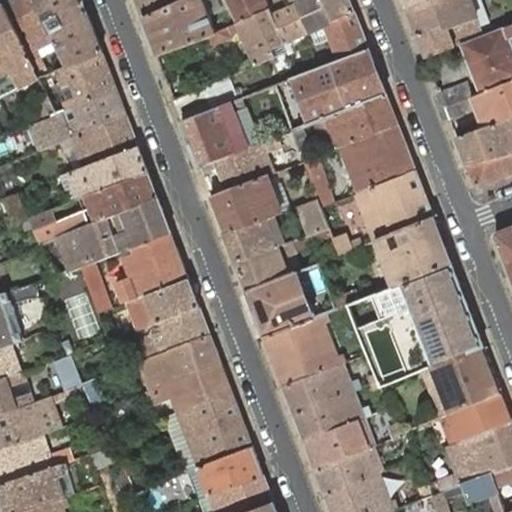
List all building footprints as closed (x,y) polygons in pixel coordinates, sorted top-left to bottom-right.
[(55,39),(34,0),(12,0),(4,5),(36,67),(40,76),(55,71),(69,66),(55,39)] [(34,0),(55,39),(69,66),(104,52),(83,0),(34,0)] [(136,0),(144,19),(177,0),(136,0)] [(177,0),(144,19),(158,55),(207,35),(217,31),(205,0),(177,0)] [(225,0),(236,24),(270,10),(265,0),(225,0)] [(310,33),(297,3),(294,0),(287,0),(290,6),(272,15),(286,45),(288,52),(290,54),(294,53),(290,43),(310,33)] [(334,22),(323,0),(303,0),(297,3),(310,33),(326,26),(334,22)] [(356,12),(351,0),(323,0),(334,22),(356,12)] [(424,0),(407,7),(418,36),(427,58),(464,44),(485,36),(479,18),(471,0),(424,0)] [(36,67),(4,5),(0,8),(0,97),(1,97),(17,89),(20,88),(15,78),(36,67)] [(236,24),(255,65),(275,57),(272,50),(286,45),(272,15),(270,10),(236,24)] [(370,50),(356,12),(334,22),(326,26),(340,61),(370,50)] [(511,25),(485,36),(464,44),(470,61),(471,65),(474,72),(475,75),(482,92),(511,80),(511,25)] [(228,36),(225,28),(217,31),(207,35),(210,43),(228,36)] [(272,50),(275,57),(288,52),(286,45),(272,50)] [(340,61),(299,77),(316,123),(318,122),(325,119),(388,95),(370,50),(340,61)] [(63,101),(66,108),(117,89),(104,52),(69,66),(55,71),(67,100),(63,101)] [(40,76),(36,67),(15,78),(20,88),(41,77),(40,76)] [(205,103),(236,91),(231,77),(199,88),(205,103)] [(439,91),(445,107),(472,97),(475,95),(469,80),(439,91)] [(511,80),(482,92),(475,95),(472,97),(445,107),(450,119),(477,109),(484,129),(511,117),(511,80)] [(21,96),(17,89),(1,97),(5,104),(21,96)] [(129,119),(117,89),(66,108),(59,111),(50,114),(52,118),(30,126),(39,151),(61,143),(63,143),(72,139),(129,119)] [(399,124),(388,95),(325,119),(336,149),(342,147),(399,124)] [(37,103),(44,116),(50,114),(59,111),(51,96),(37,103)] [(262,143),(244,98),(234,103),(184,122),(201,167),(215,161),(262,143)] [(457,138),(468,165),(511,153),(511,117),(484,129),(457,138)] [(72,139),(76,149),(84,169),(139,147),(129,119),(72,139)] [(325,119),(318,122),(329,151),(336,149),(325,119)] [(417,171),(399,124),(342,147),(360,193),(417,171)] [(305,127),(294,131),(306,161),(316,157),(305,127)] [(281,146),(277,138),(262,143),(215,161),(228,191),(275,172),(267,152),(281,146)] [(149,171),(139,147),(84,169),(71,175),(78,194),(71,197),(73,201),(149,171)] [(511,153),(468,165),(475,185),(476,186),(477,186),(477,187),(478,187),(479,187),(479,186),(480,186),(511,173),(511,153)] [(316,157),(306,161),(320,197),(323,207),(337,202),(319,156),(316,157)] [(121,213),(159,198),(149,171),(73,201),(30,217),(31,219),(41,244),(121,213)] [(212,197),(226,234),(278,214),(292,208),(279,171),(275,172),(228,191),(212,197)] [(378,240),(435,217),(417,171),(360,193),(378,240)] [(18,192),(5,197),(11,214),(4,216),(9,227),(31,219),(30,217),(18,192)] [(323,207),(320,197),(298,206),(309,234),(331,226),(323,207)] [(134,247),(172,233),(159,198),(121,213),(41,244),(43,246),(56,276),(73,270),(83,267),(95,262),(122,252),(134,247)] [(226,234),(237,262),(272,249),(284,244),(275,221),(280,219),(278,214),(226,234)] [(405,284),(453,264),(435,217),(378,240),(376,240),(391,276),(334,298),(339,309),(349,305),(378,294),(379,294),(391,289),(395,287),(404,284),(405,284)] [(237,262),(248,291),(279,278),(296,272),(305,268),(298,251),(335,236),(331,226),(309,234),(297,239),(284,244),(272,249),(237,262)] [(507,267),(511,279),(511,226),(498,233),(497,233),(497,234),(496,234),(496,235),(496,236),(496,237),(507,267)] [(150,294),(190,279),(172,233),(134,247),(122,252),(129,271),(133,280),(118,286),(124,304),(129,302),(148,295),(150,294)] [(340,250),(341,254),(353,250),(365,245),(362,237),(349,242),(346,234),(335,238),(340,250)] [(83,267),(100,313),(113,308),(95,262),(83,267)] [(453,264),(405,284),(410,297),(435,366),(485,347),(453,264)] [(248,291),(266,338),(314,319),(296,272),(279,278),(248,291)] [(0,294),(10,291),(4,276),(0,277),(0,294)] [(201,307),(190,279),(150,294),(148,295),(129,302),(134,315),(144,312),(149,326),(159,322),(201,307)] [(0,347),(19,341),(24,339),(11,301),(38,291),(35,283),(10,291),(0,294),(0,347)] [(405,284),(404,284),(395,287),(391,289),(379,294),(384,306),(410,297),(405,284)] [(212,335),(201,307),(159,322),(149,326),(145,328),(147,335),(153,333),(161,355),(212,335)] [(365,346),(343,355),(340,356),(327,322),(330,321),(328,314),(314,319),(266,338),(284,386),(337,366),(346,362),(369,354),(365,346)] [(222,364),(212,335),(161,355),(148,360),(150,365),(158,363),(162,375),(155,377),(159,388),(222,364)] [(0,347),(0,379),(17,373),(23,371),(15,348),(20,346),(19,341),(0,347)] [(503,394),(485,347),(435,366),(425,370),(443,417),(447,415),(503,394)] [(84,383),(76,364),(72,353),(67,355),(57,359),(69,389),(84,383)] [(150,365),(148,360),(141,363),(152,391),(159,388),(155,377),(150,365)] [(158,363),(150,365),(155,377),(162,375),(158,363)] [(232,391),(222,364),(159,388),(152,391),(148,392),(154,407),(175,399),(180,413),(232,391)] [(347,393),(360,388),(357,380),(343,385),(337,366),(284,386),(295,414),(347,393)] [(23,371),(17,373),(0,379),(0,415),(34,402),(40,400),(28,369),(23,371)] [(370,377),(373,383),(379,381),(376,374),(370,377)] [(95,380),(84,383),(90,397),(91,399),(97,412),(105,409),(107,408),(95,380)] [(375,389),(381,387),(379,381),(373,383),(375,389)] [(243,419),(232,391),(180,413),(165,419),(176,446),(190,440),(243,419)] [(359,420),(372,415),(369,407),(354,413),(347,393),(295,414),(305,441),(359,420)] [(511,421),(511,416),(503,394),(447,415),(449,421),(454,419),(463,441),(511,421)] [(51,432),(62,428),(55,408),(54,404),(51,396),(40,400),(34,402),(0,415),(0,452),(39,438),(44,436),(44,435),(51,432)] [(105,409),(97,412),(98,415),(110,441),(118,438),(105,409)] [(443,417),(440,418),(450,446),(463,441),(454,419),(449,421),(447,415),(443,417)] [(254,447),(243,419),(190,440),(193,448),(179,453),(186,474),(189,473),(201,469),(254,447)] [(376,447),(378,446),(375,439),(367,442),(359,420),(305,441),(316,470),(376,447)] [(511,464),(511,421),(463,441),(450,446),(449,447),(463,483),(476,478),(492,472),(511,464)] [(400,430),(397,425),(391,428),(394,434),(400,430)] [(46,436),(44,436),(39,438),(0,452),(0,485),(56,467),(68,463),(75,461),(71,450),(52,456),(46,436)] [(93,455),(97,469),(121,459),(115,447),(114,448),(93,455)] [(265,475),(254,447),(201,469),(189,473),(200,501),(211,496),(265,475)] [(381,473),(386,471),(376,447),(316,470),(325,494),(381,473)] [(73,477),(68,463),(56,467),(0,485),(0,490),(7,511),(23,511),(66,498),(73,496),(67,479),(73,477)] [(511,464),(492,472),(498,488),(511,482),(511,464)] [(498,488),(492,472),(476,478),(463,483),(467,497),(470,504),(483,499),(493,496),(498,510),(496,510),(496,511),(506,511),(503,504),(498,488)] [(383,480),(381,473),(325,494),(332,511),(386,511),(385,510),(400,506),(398,501),(383,505),(375,483),(383,480)] [(455,474),(437,481),(441,491),(448,489),(459,485),(455,474)] [(251,511),(275,503),(265,475),(211,496),(200,501),(204,511),(251,511)] [(441,491),(434,494),(440,511),(455,511),(453,502),(467,497),(463,483),(459,485),(448,489),(441,491)] [(56,511),(65,508),(64,506),(69,504),(66,498),(23,511),(56,511)] [(278,511),(275,503),(251,511),(278,511)]
